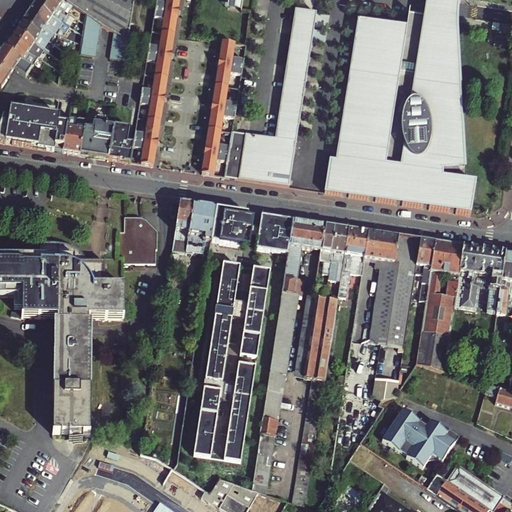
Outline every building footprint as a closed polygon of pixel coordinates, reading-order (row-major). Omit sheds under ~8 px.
[(58,9),(58,10),(42,0),(38,0),(33,7),(51,19),(52,18),(54,19),(58,22),(60,19),(63,21),(62,24),(69,28),(75,20),(67,15),(66,17),(63,15),(65,13),(58,9)] [(67,15),(72,7),(61,0),(42,0),(58,10),(58,9),(65,13),(63,15),(66,17),(67,15)] [(128,41),(134,0),(61,0),(72,7),(82,14),(86,17),(100,26),(101,27),(114,34),(128,41)] [(166,9),(178,11),(179,0),(167,0),(166,5),(156,4),(155,11),(165,13),(166,9)] [(458,20),(460,11),(462,1),(461,0),(426,0),(424,16),(409,14),(407,25),(422,27),(421,31),(451,35),(453,73),(456,117),(458,153),(459,172),(466,171),(458,31),(458,20)] [(227,9),(241,12),(242,4),(228,2),(227,9)] [(52,18),(51,19),(33,7),(28,15),(47,29),(55,34),(58,29),(65,33),(69,28),(62,24),(58,22),(54,19),(52,18)] [(162,34),(174,37),(177,17),(178,17),(179,11),(178,11),(166,9),(165,13),(155,11),(154,19),(164,21),(162,34)] [(294,25),(314,28),(316,14),(296,11),(294,25)] [(49,43),(55,34),(47,29),(28,15),(22,24),(49,42),(49,43)] [(100,26),(86,17),(81,36),(79,56),(94,58),(100,26)] [(456,117),(453,73),(451,35),(421,31),(422,27),(407,25),(407,28),(390,26),(358,21),(337,162),(332,194),(469,215),(474,185),(440,180),(440,173),(442,173),(459,172),(458,153),(456,117)] [(43,51),(49,42),(22,24),(16,33),(34,45),(43,51)] [(293,34),(313,37),(314,28),(294,25),(293,34)] [(43,51),(34,45),(16,33),(11,40),(37,57),(38,58),(40,56),(43,51)] [(128,41),(114,34),(109,60),(124,61),(128,41)] [(159,53),(171,55),(174,37),(162,34),(160,49),(149,47),(148,55),(159,56),(159,53)] [(285,188),(289,189),(313,37),(293,34),(288,67),(303,69),(295,125),(285,188)] [(38,58),(37,57),(11,40),(4,50),(31,68),(38,58)] [(244,62),(233,60),(235,46),(223,44),(220,62),(219,62),(218,69),(219,69),(231,71),(232,68),(243,69),(244,62)] [(26,78),(32,69),(31,68),(4,50),(0,56),(0,89),(2,91),(15,71),(26,78)] [(155,78),(167,80),(170,62),(171,62),(172,55),(171,55),(159,53),(159,56),(148,55),(147,62),(157,64),(155,78)] [(285,188),(295,125),(303,69),(288,67),(276,141),(232,134),(232,135),(230,147),(229,147),(229,149),(228,157),(227,164),(225,179),(285,188)] [(216,88),(228,90),(231,75),(241,77),(243,69),(232,68),(231,71),(219,69),(216,88)] [(152,97),(164,99),(167,80),(155,78),(153,92),(142,91),(141,99),(152,100),(152,97)] [(237,105),(226,104),(228,90),(216,88),(213,106),(212,106),(211,113),(212,113),(224,115),(225,111),(236,113),(237,105)] [(148,122),(161,123),(163,105),(164,105),(165,99),(164,99),(152,97),(152,100),(141,99),(140,106),(150,108),(148,122)] [(0,144),(63,154),(67,126),(59,125),(60,117),(11,110),(9,118),(3,117),(0,126),(0,144)] [(224,119),(234,121),(236,113),(225,111),(224,115),(212,113),(209,131),(221,133),(224,119)] [(80,157),(108,161),(113,128),(107,127),(108,123),(107,121),(106,119),(102,118),(97,119),(95,122),(94,125),(85,124),(80,157)] [(63,154),(80,157),(85,124),(86,121),(78,120),(75,122),(68,121),(67,126),(63,154)] [(130,164),(133,149),(134,142),(135,134),(135,133),(122,131),(123,123),(115,121),(113,128),(108,161),(130,164)] [(145,140),(158,142),(161,123),(148,122),(146,136),(135,134),(134,142),(145,143),(145,140)] [(229,149),(219,147),(221,133),(209,131),(206,150),(205,150),(204,156),(205,156),(217,158),(218,155),(228,157),(229,149)] [(156,149),(157,149),(158,142),(145,140),(145,143),(134,142),(133,149),(144,151),(141,166),(154,168),(156,149)] [(216,163),(227,164),(228,157),(218,155),(217,158),(205,156),(202,176),(214,177),(216,163)] [(469,215),(332,194),(337,162),(329,161),(324,195),(471,217),(476,184),(442,178),(442,173),(440,173),(440,180),(474,185),(469,215)] [(186,253),(187,247),(194,207),(180,205),(172,253),(179,254),(186,255),(186,253)] [(202,263),(208,264),(211,245),(216,210),(194,207),(187,247),(204,250),(203,256),(202,263)] [(216,210),(211,245),(243,250),(245,231),(252,232),(254,216),(216,210)] [(257,251),(288,256),(294,222),(262,217),(257,251)] [(157,251),(158,251),(158,233),(145,221),(138,221),(138,219),(125,219),(125,235),(120,235),(119,259),(119,260),(125,260),(125,266),(156,266),(157,251)] [(302,250),(320,253),(324,227),(294,222),(288,256),(281,306),(274,347),(252,493),(257,495),(265,497),(284,376),(286,377),(298,297),(302,298),(304,281),(298,280),(302,250)] [(321,281),(328,282),(336,229),(324,227),(320,253),(319,262),(324,262),(321,281)] [(338,265),(343,265),(348,231),(336,229),(328,282),(335,283),(338,265)] [(362,277),(364,260),(368,234),(348,231),(343,265),(340,284),(338,299),(345,300),(349,275),(362,277)] [(381,347),(398,239),(368,234),(364,260),(375,262),(374,269),(380,270),(369,345),(381,347)] [(414,282),(415,278),(420,242),(398,239),(381,347),(403,351),(414,282)] [(425,309),(431,274),(435,244),(420,242),(415,278),(423,279),(422,283),(418,308),(425,309)] [(445,303),(455,305),(463,249),(435,244),(431,274),(441,275),(449,277),(446,298),(445,303)] [(22,258),(0,258),(0,298),(14,298),(22,298),(22,312),(22,320),(45,320),(45,325),(51,325),(52,320),(55,320),(52,436),(90,437),(92,321),(124,321),(125,288),(124,288),(124,266),(125,266),(125,260),(119,260),(119,259),(105,259),(105,264),(98,264),(90,262),(90,264),(86,264),(84,258),(81,255),(75,251),(72,250),(65,247),(59,246),(50,246),(50,245),(40,245),(40,253),(22,252),(22,258)] [(186,253),(203,256),(204,250),(187,247),(186,253)] [(454,309),(468,311),(477,251),(463,249),(455,305),(454,309)] [(487,314),(497,316),(505,255),(477,251),(468,311),(476,313),(480,290),(490,291),(487,314)] [(169,278),(176,279),(179,254),(172,253),(169,278)] [(511,256),(505,255),(497,316),(497,317),(506,319),(508,301),(511,302),(511,301),(511,256)] [(237,266),(222,264),(216,309),(231,311),(237,266)] [(256,361),(270,271),(251,268),(238,358),(256,361)] [(417,366),(444,375),(454,309),(455,305),(445,303),(446,298),(437,297),(441,275),(431,274),(425,309),(417,366)] [(14,312),(22,312),(22,298),(14,298),(14,312)] [(303,380),(316,300),(308,299),(295,379),(303,380)] [(325,384),(337,304),(316,300),(303,380),(311,382),(292,505),(305,510),(324,384),(325,384)] [(221,384),(230,319),(215,317),(205,381),(221,384)] [(240,465),(255,367),(237,364),(223,463),(240,465)] [(338,386),(345,387),(346,378),(339,377),(338,386)] [(396,401),(397,391),(401,391),(402,381),(376,379),(374,399),(396,401)] [(511,395),(502,393),(493,390),(487,388),(485,396),(497,399),(495,405),(511,410),(511,395)] [(219,392),(204,389),(193,458),(210,461),(219,392)] [(387,438),(382,444),(399,455),(400,454),(407,459),(406,460),(423,471),(428,464),(439,461),(442,463),(460,438),(450,432),(448,433),(440,428),(439,429),(431,424),(427,429),(403,413),(397,421),(396,420),(385,436),(387,438)] [(103,511),(137,455),(97,443),(56,511),(103,511)] [(247,511),(257,495),(252,493),(221,483),(209,497),(189,480),(173,472),(142,458),(137,455),(103,511),(247,511)] [(344,473),(351,477),(357,468),(350,463),(344,473)] [(509,511),(500,506),(504,500),(458,468),(447,484),(488,511),(509,511)] [(331,494),(337,498),(351,477),(344,473),(331,494)] [(351,480),(334,507),(341,511),(358,511),(371,493),(351,480)] [(488,511),(447,484),(437,498),(456,511),(488,511)] [(408,511),(382,495),(381,496),(379,495),(369,510),(371,511),(370,511),(408,511)]
